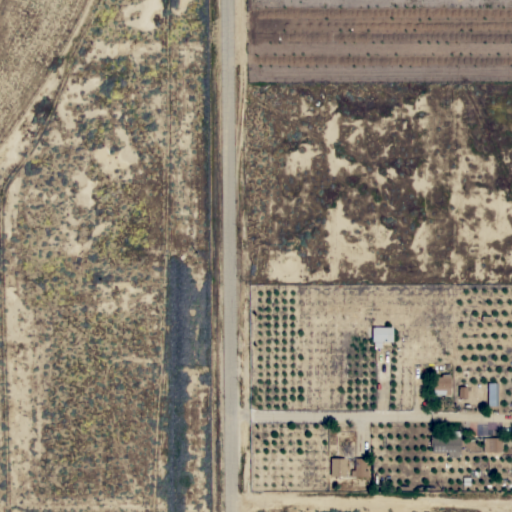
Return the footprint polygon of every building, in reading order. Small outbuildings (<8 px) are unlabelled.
[(391,327),(391,341),(371,341),(371,327),(391,327)] [(449,394),(432,394),(432,377),(441,377),(441,374),(449,374),(449,394)] [(497,405),(487,406),(487,383),(496,383),(497,405)] [(459,431),(459,439),(460,439),(460,445),(459,445),(459,457),(446,457),(446,452),(430,452),(431,443),(429,443),(429,436),(445,436),(445,431),(459,431)] [(501,451),(482,452),(482,438),(501,438),(501,451)] [(344,476),(329,476),(329,458),(344,458),(344,476)] [(363,476),(350,476),(350,470),(353,470),(353,458),(363,458),(363,476)]
